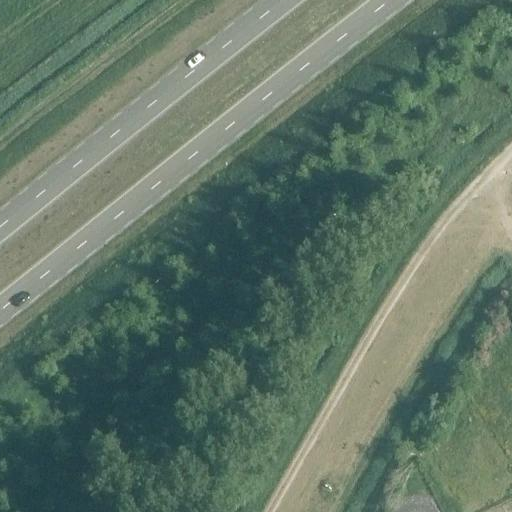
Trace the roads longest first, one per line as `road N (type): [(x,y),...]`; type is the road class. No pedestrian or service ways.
road 1 (trunk): [(0,313),(393,0)]
road 2 (trunk): [(286,0),(0,228)]
